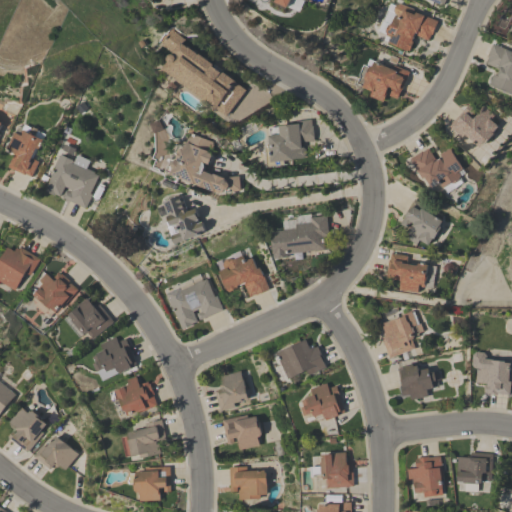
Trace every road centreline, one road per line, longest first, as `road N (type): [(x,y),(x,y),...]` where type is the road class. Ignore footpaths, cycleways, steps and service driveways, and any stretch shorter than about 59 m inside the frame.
road 1 (residential): [(175,364),(326,303),(361,251),(372,203),(363,146),(332,106),(238,43),(211,0)]
road 2 (tertiary): [(0,205),(100,265),(175,364)]
road 3 (residential): [(380,511),(382,434),(326,303)]
road 4 (residential): [(363,146),(431,107),(479,0)]
road 5 (tertiary): [(175,364),(194,427),(197,511)]
road 6 (residential): [(511,429),(382,434)]
